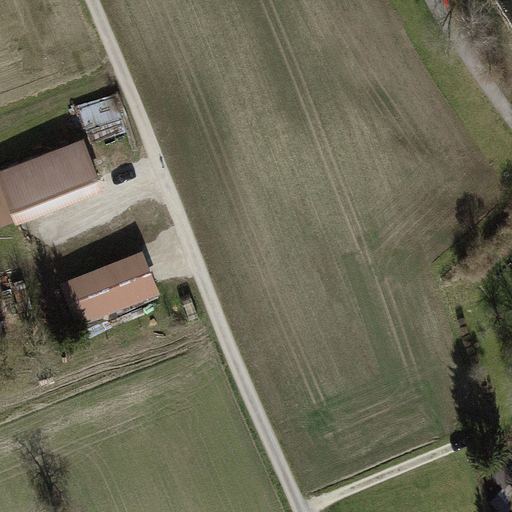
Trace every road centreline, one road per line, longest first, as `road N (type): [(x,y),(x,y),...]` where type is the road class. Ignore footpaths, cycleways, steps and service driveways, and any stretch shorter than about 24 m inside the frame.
road 1 (track): [(94,0),(299,511)]
road 2 (track): [(322,511),(476,446)]
road 3 (track): [(434,0),(511,116)]
